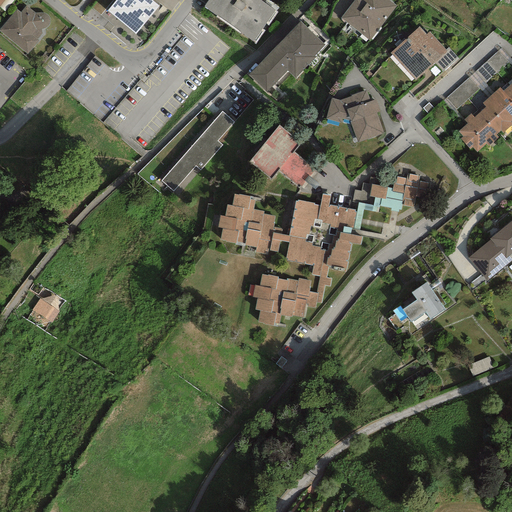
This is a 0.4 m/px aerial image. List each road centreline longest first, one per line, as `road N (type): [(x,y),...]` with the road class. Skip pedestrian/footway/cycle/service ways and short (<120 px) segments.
road 1 (residential): [(511,179),(476,190),(384,257),(294,371)]
road 2 (residential): [(511,374),(362,434),(326,459),(280,511)]
road 3 (residential): [(49,0),(134,60),(189,0)]
road 4 (track): [(294,371),(194,511)]
